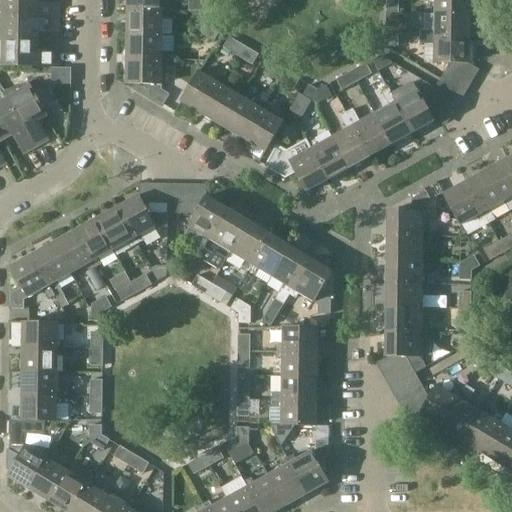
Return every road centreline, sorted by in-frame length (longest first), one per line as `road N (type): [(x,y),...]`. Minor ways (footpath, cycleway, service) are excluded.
road 1 (residential): [(374,511),(375,403),(362,361)]
road 2 (residential): [(214,174),(173,164),(112,130),(90,130)]
road 3 (residential): [(91,0),(90,130)]
road 4 (residential): [(90,130),(74,164),(0,213)]
